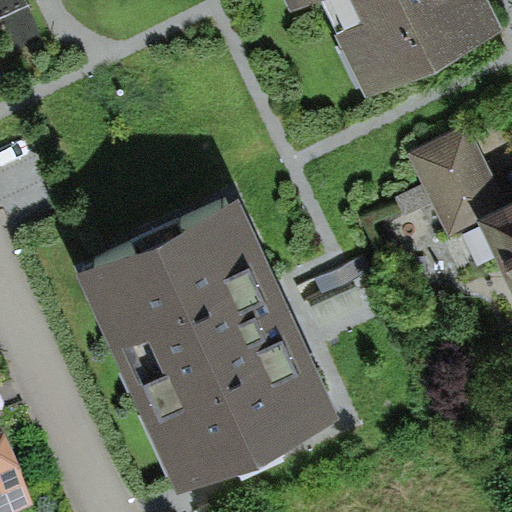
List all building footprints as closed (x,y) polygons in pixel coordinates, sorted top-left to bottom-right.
[(294,0),(296,3),(301,0),(320,0),(360,84),(488,24),(476,0),(294,0)] [(490,198),(459,133),(414,154),(445,219),(490,198)] [(319,395),(228,197),(89,261),(180,459),(319,395)] [(511,212),(485,226),(511,281),(511,212)] [(0,511),(19,511),(35,505),(0,431),(0,511)]
